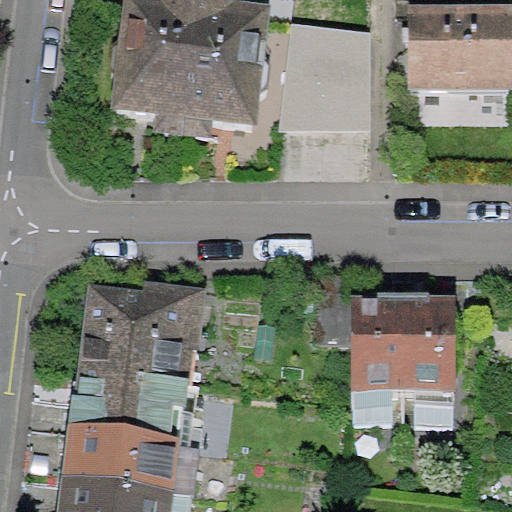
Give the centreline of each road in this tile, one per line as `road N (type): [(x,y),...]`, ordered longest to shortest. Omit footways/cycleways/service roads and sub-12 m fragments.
road 1 (residential): [(511,232),(22,229)]
road 2 (residential): [(22,229),(48,0)]
road 3 (residential): [(0,429),(22,229)]
